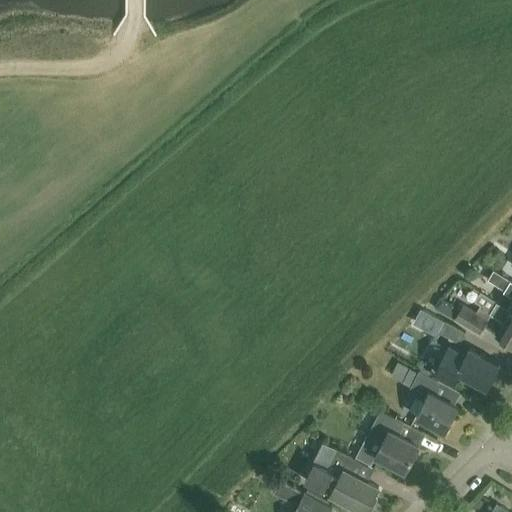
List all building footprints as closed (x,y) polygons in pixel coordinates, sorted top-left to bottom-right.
[(511,280),(495,270),(489,280),(505,290),(504,292),(511,296),(511,310),(511,311),(511,280)] [(511,341),(511,311),(511,310),(482,291),(475,302),(481,306),(477,313),(464,305),(455,319),(479,334),(491,314),(505,322),(498,333),(511,341)] [(463,335),(465,331),(443,319),(438,330),(460,342),(463,335)] [(487,387),(500,364),(470,348),(466,354),(456,349),(449,345),(435,371),(453,381),(458,372),(487,387)] [(392,374),(412,385),(409,391),(425,400),(417,415),(445,430),(458,406),(433,392),(439,381),(420,371),(419,372),(399,361),(392,374)] [(406,471),(419,444),(397,433),(402,423),(380,411),(368,433),(383,441),(376,455),(406,471)] [(364,511),(365,511),(366,510),(370,511),(377,498),(374,496),(378,488),(367,482),(348,471),(354,460),(336,450),(327,468),(326,468),(315,462),(305,480),(323,490),(330,494),(364,511)] [(284,497),(291,485),(280,480),(274,492),(284,498),(284,497)] [(328,511),(331,507),(305,493),(294,511),(328,511)]
